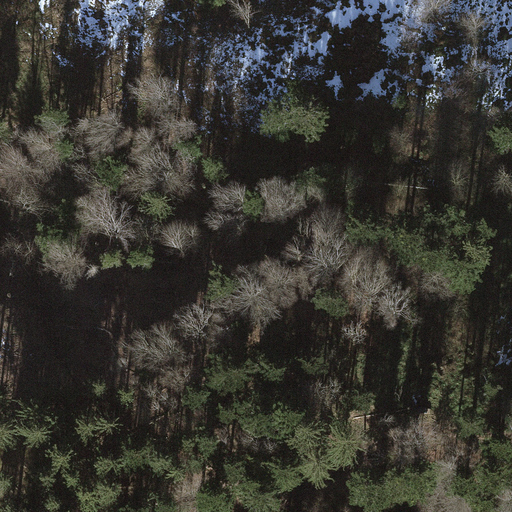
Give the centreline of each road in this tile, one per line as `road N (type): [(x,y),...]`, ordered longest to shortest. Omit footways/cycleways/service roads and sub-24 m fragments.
road 1 (track): [(511,441),(404,437),(315,474),(274,510)]
road 2 (track): [(274,510),(224,486),(193,486),(158,511)]
